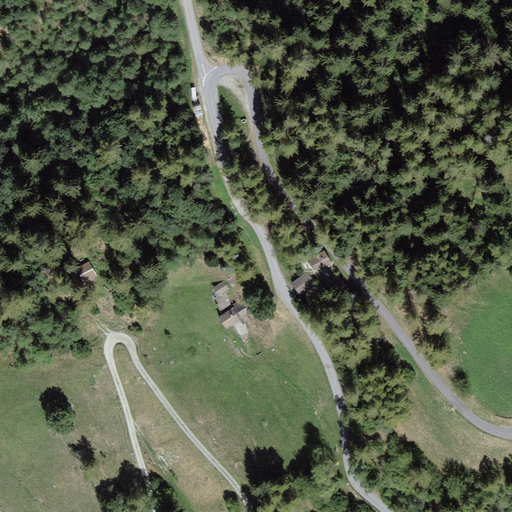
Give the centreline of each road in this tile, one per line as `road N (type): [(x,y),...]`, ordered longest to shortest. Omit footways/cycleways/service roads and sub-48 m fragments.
road 1 (unclassified): [(211,84),(223,69),(242,71),(266,171),(285,199),(455,404),(481,425),(511,434)]
road 2 (unclassified): [(211,84),(236,199),(265,242),(282,295),(325,360),(352,480),(386,511)]
road 3 (track): [(253,511),(119,338),(106,352),(156,511)]
